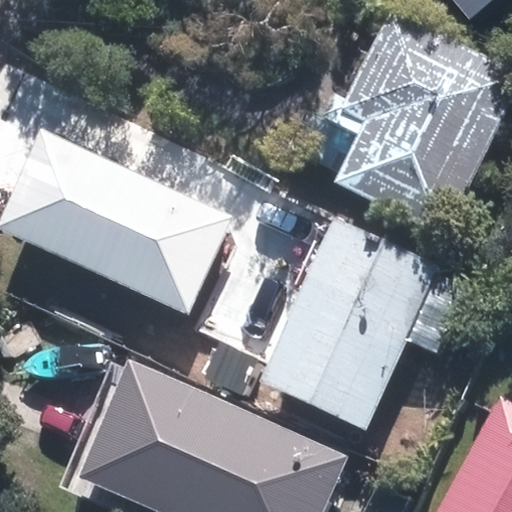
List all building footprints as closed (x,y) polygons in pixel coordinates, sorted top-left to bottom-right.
[(466,0),(478,14),(495,0),(466,0)] [(511,122),(511,70),(402,16),(348,124),(371,136),(344,190),(452,243),(511,122)] [(0,223),(0,227),(190,316),(236,219),(44,129),(0,223)] [(376,436),(449,270),(345,225),(272,390),(376,436)] [(323,511),(349,454),(127,358),(75,476),(159,511),(323,511)] [(511,511),(511,399),(507,397),(445,511),(511,511)]
